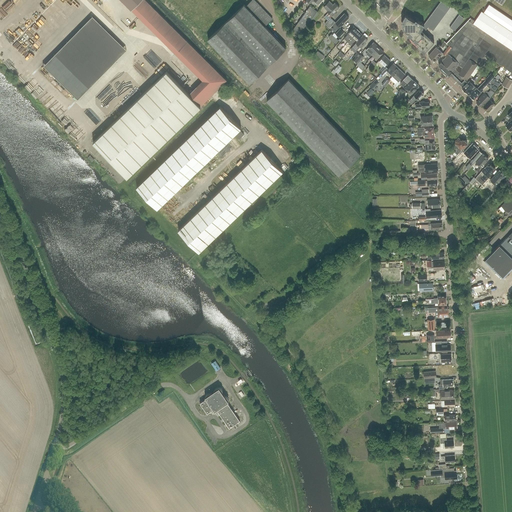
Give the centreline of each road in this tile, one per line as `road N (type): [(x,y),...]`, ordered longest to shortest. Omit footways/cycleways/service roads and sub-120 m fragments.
road 1 (unclassified): [(468,487),(440,126),(450,111)]
road 2 (unclassified): [(34,511),(62,423),(62,370),(0,207)]
